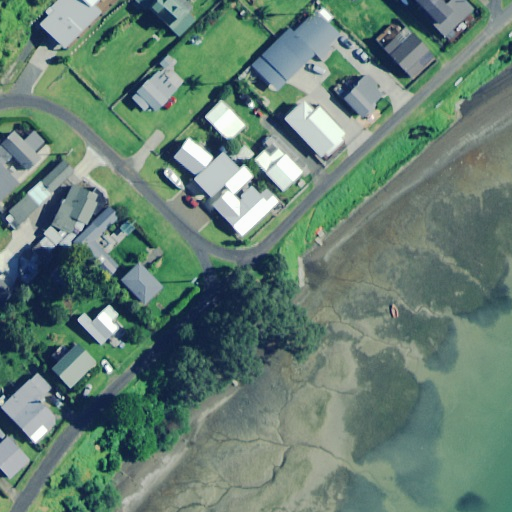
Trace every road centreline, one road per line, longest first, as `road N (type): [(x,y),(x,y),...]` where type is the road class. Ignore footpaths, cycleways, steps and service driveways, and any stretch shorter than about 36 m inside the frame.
road 1 (residential): [(511,9),(256,256)]
road 2 (residential): [(16,511),(91,406),(206,306)]
road 3 (residential): [(199,244),(76,122),(49,105),(0,102)]
